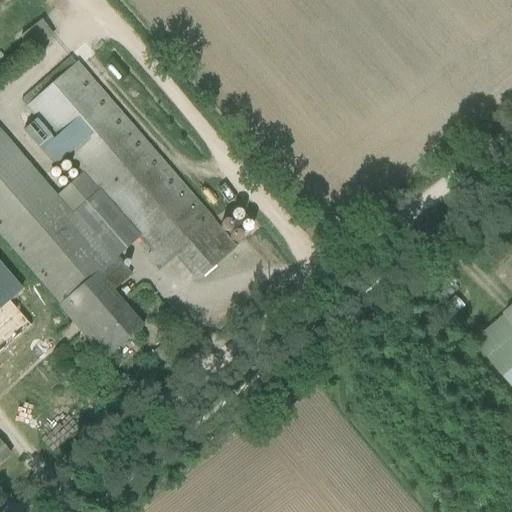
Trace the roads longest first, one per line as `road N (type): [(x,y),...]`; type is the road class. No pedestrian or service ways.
road 1 (track): [(511,120),(3,511)]
road 2 (track): [(87,0),(332,295)]
